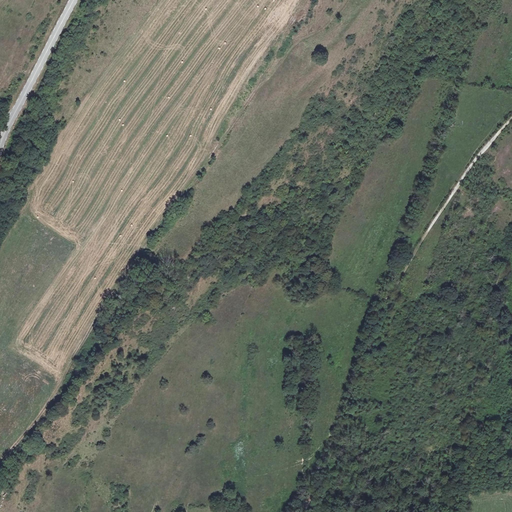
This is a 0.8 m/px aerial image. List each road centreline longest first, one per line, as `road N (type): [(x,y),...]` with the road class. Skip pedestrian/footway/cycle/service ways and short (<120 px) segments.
road 1 (track): [(0,466),(37,423),(96,314),(262,81),(348,0)]
road 2 (track): [(511,117),(376,314),(334,446),(303,511)]
road 3 (secondary): [(74,0),(0,146)]
